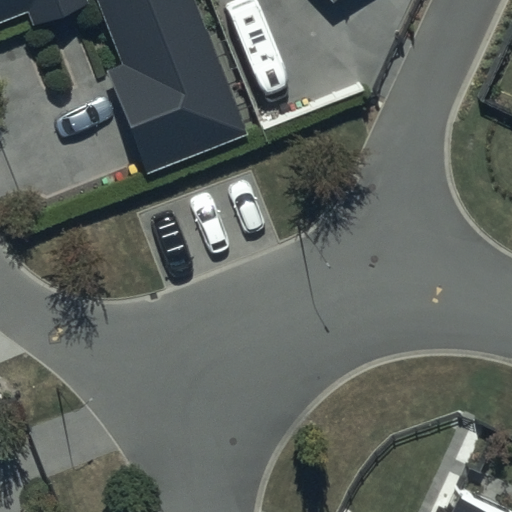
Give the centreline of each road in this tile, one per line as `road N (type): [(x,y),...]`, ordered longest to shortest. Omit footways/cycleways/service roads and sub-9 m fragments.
road 1 (residential): [(378,275),(385,187),(470,0)]
road 2 (residential): [(378,275),(141,389)]
road 3 (residential): [(141,389),(0,288)]
road 4 (residential): [(204,511),(169,416),(141,389)]
road 5 (residential): [(511,311),(434,280),(378,275)]
